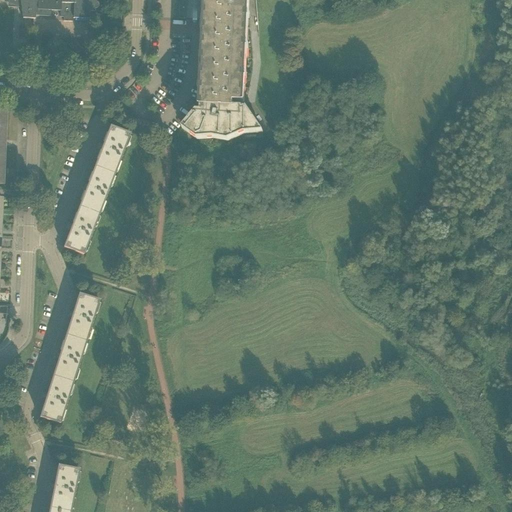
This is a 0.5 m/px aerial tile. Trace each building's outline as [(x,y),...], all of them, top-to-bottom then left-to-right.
[(72,18),(73,18),(73,19),(89,19),(90,0),(7,0),(8,3),(20,3),(22,18),(35,19),(35,16),(50,16),(51,10),(60,11),(60,17),(63,17),(63,21),(72,22),(72,18)] [(179,0),(180,19),(186,20),(189,0),(198,0),(202,26),(205,26),(201,107),(201,112),(196,112),(184,126),(185,127),(186,126),(198,134),(199,135),(200,135),(213,134),(214,134),(215,134),(226,136),(228,137),(229,136),(242,130),(243,130),(244,130),(244,129),(258,128),(260,130),(261,129),(247,108),(233,108),(233,103),(242,103),(247,0),(179,0)] [(255,0),(258,31),(278,29),(275,0),(255,0)] [(101,150),(94,167),(114,175),(129,135),(109,127),(102,145),(100,144),(98,149),(101,150)] [(85,190),(78,207),(98,215),(114,175),(94,167),(87,185),(85,184),(83,189),(85,190)] [(98,215),(78,207),(72,225),(69,224),(67,229),(70,230),(63,248),(83,255),(98,215)] [(65,336),(85,342),(98,301),(78,295),(72,313),(70,312),(68,317),(71,318),(65,336)] [(85,342),(65,336),(59,354),(57,353),(55,358),(58,359),(52,377),(72,383),(85,342)] [(72,383),(52,377),(46,395),(44,394),(42,399),(45,399),(39,418),(59,424),(72,383)] [(53,490),(49,508),(67,511),(69,511),(78,470),(57,466),(54,485),(51,484),(50,489),(53,490)]
